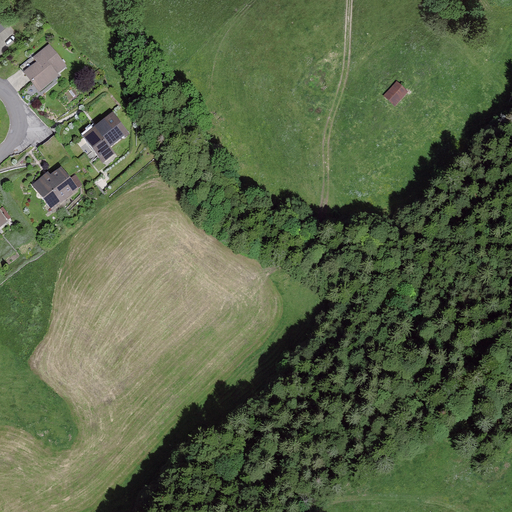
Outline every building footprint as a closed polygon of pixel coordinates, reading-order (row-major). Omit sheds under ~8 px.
[(68,71),(50,50),(20,74),(38,96),(68,71)] [(393,111),(406,96),(393,86),(381,100),(393,111)] [(112,112),(81,136),(103,163),(115,153),(110,147),(129,132),(112,112)] [(60,169),(33,191),(52,214),(79,192),(60,169)] [(0,213),(0,232),(9,223),(0,213)]
